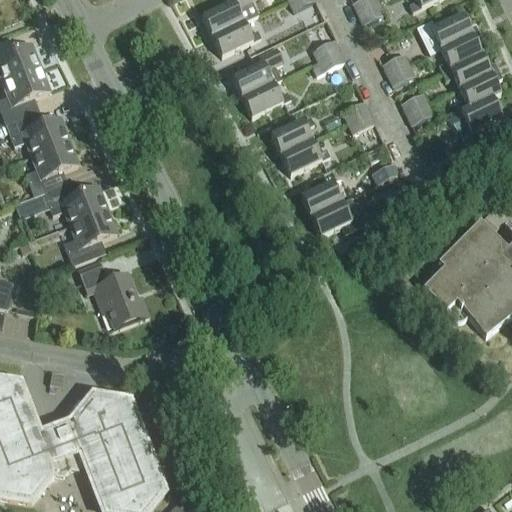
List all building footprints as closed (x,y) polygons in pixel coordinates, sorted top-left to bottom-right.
[(211,43),(243,28),(258,20),(247,0),(235,0),(229,3),(232,8),(202,23),(211,43)] [(311,0),(299,0),(288,6),(293,16),(315,6),(311,0)] [(357,20),(379,9),(374,0),(369,0),(352,9),(357,20)] [(448,0),(413,0),(417,6),(408,10),(412,18),(448,0)] [(379,9),(357,20),(363,30),(384,20),(379,9)] [(434,43),(440,56),(479,37),(475,29),(468,32),(462,20),(422,39),(426,47),(434,43)] [(248,39),(243,28),(211,43),(221,63),(261,43),(257,35),(248,39)] [(479,37),(440,56),(446,67),(438,71),(442,79),(481,60),(475,48),(483,44),(479,37)] [(0,83),(2,89),(40,74),(31,50),(15,56),(10,43),(0,47),(0,83)] [(312,56),(317,67),(339,57),(334,45),(312,56)] [(283,69),(275,52),(257,61),(261,70),(232,84),(241,104),(272,89),(281,85),(275,73),(283,69)] [(344,67),(339,57),(317,67),(322,78),(344,67)] [(387,81),(409,71),(404,60),(382,70),(387,81)] [(453,82),(459,95),(498,76),(494,68),(487,71),(481,60),(442,79),(445,86),(453,82)] [(317,67),(310,71),(316,81),(322,78),(317,67)] [(393,92),(414,81),(409,71),(387,81),(393,92)] [(0,105),(0,117),(5,130),(39,117),(34,103),(49,97),(40,74),(2,89),(8,103),(0,105)] [(498,76),(459,95),(465,106),(457,110),(460,118),(492,103),(500,99),(494,87),(501,83),(498,76)] [(251,124),(282,109),(291,105),(287,97),(278,101),(272,89),(241,104),(251,124)] [(406,120),(428,110),(422,98),(401,109),(406,120)] [(447,124),(456,135),(458,134),(462,142),(501,123),(492,103),(460,118),(447,124)] [(369,118),(364,107),(342,118),(347,129),(369,118)] [(406,120),(411,131),(433,120),(428,110),(406,120)] [(39,117),(5,130),(14,152),(25,148),(31,162),(69,147),(60,123),(44,129),(39,117)] [(369,118),(347,129),(352,140),(374,129),(369,118)] [(270,141),(280,161),(311,146),(305,134),(313,130),(310,122),(270,141)] [(317,158),(311,146),(280,161),(290,181),(329,162),(325,154),(317,158)] [(63,217),(69,231),(107,216),(98,192),(82,199),(77,186),(67,189),(62,176),(78,170),(69,147),(31,162),(36,176),(24,180),(33,203),(43,199),(52,222),(63,217)] [(393,169),(371,179),(377,190),(399,180),(393,169)] [(430,172),(419,178),(432,199),(442,193),(430,172)] [(409,185),(421,205),(432,199),(419,178),(409,185)] [(300,203),(310,223),(341,208),(335,195),(343,191),(340,184),(300,203)] [(349,204),(341,208),(310,223),(320,243),(341,232),(345,239),(363,231),(349,204)] [(419,204),(405,212),(410,221),(424,214),(419,204)] [(117,240),(107,216),(69,231),(74,245),(63,250),(72,272),(106,259),(100,246),(117,240)] [(511,242),(511,244),(511,246),(511,249),(506,253),(480,227),(438,269),(443,274),(422,294),(453,325),(458,327),(464,325),(468,322),(485,343),(511,321),(511,242)] [(27,249),(19,252),(22,259),(30,256),(27,249)] [(107,287),(99,268),(77,277),(86,300),(93,298),(102,321),(106,319),(113,336),(149,322),(141,302),(137,304),(127,279),(107,287)] [(0,314),(8,316),(13,288),(0,285),(0,314)] [(51,379),(49,392),(62,394),(64,380),(51,379)] [(19,390),(0,386),(0,504),(31,509),(54,480),(62,482),(68,475),(69,474),(78,476),(83,469),(99,511),(152,511),(164,498),(129,407),(92,402),(69,431),(39,442),(19,390)] [(201,399),(196,390),(183,397),(188,407),(201,399)]
